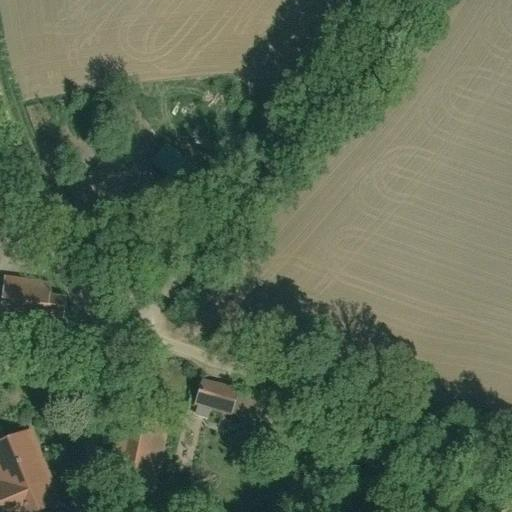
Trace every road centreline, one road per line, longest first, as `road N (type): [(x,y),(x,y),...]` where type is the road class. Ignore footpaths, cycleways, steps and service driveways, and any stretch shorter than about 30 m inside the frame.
road 1 (residential): [(511,464),(129,329),(85,329)]
road 2 (track): [(138,332),(145,314),(303,133),(398,0)]
road 3 (residential): [(85,329),(0,108)]
road 4 (residential): [(85,511),(85,329)]
